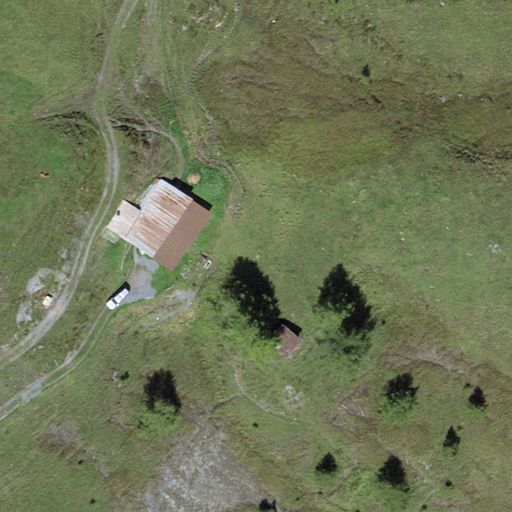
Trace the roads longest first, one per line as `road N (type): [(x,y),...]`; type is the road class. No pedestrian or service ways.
road 1 (track): [(0,362),(35,334),(57,301),(104,189),(108,157),(94,109),(128,0)]
road 2 (track): [(0,418),(81,350),(135,277)]
